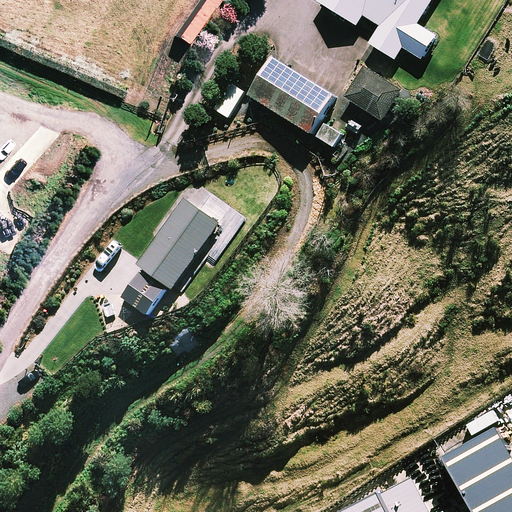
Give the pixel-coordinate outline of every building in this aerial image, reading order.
[(325,0),(321,7),(355,28),(363,17),(383,29),(372,47),(397,63),(405,50),(425,63),(439,40),(420,28),(436,0),(325,0)] [(337,99),(274,61),(252,99),(314,137),(337,99)] [(404,95),(368,71),(349,100),(385,124),(404,95)] [(343,136),(327,128),(320,140),(336,149),(343,136)] [(511,511),(511,430),(462,456),(491,511),(511,511)] [(451,511),(435,480),(372,511),(451,511)]
